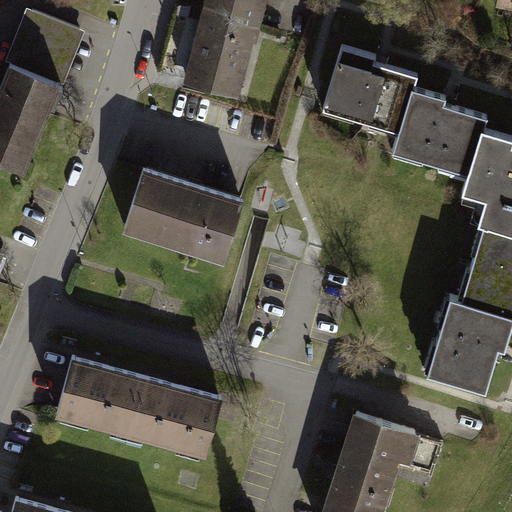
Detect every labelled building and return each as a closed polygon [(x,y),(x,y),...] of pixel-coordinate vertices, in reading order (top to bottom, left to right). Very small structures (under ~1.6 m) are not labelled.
[(209,0),(188,75),(243,90),(268,0),(209,0)] [(28,6),(6,59),(8,60),(60,80),(64,82),(85,30),(28,6)] [(343,45),(322,112),(397,136),(413,86),(417,74),(376,61),(378,55),(343,45)] [(0,167),(1,164),(22,172),(60,80),(8,60),(0,80),(0,167)] [(397,136),(393,151),(469,174),(484,125),(487,115),(445,102),(446,96),(413,86),(397,136)] [(469,174),(466,189),(489,196),(482,219),(486,220),(511,227),(511,132),(484,125),(469,174)] [(147,162),(127,225),(230,258),(250,195),(199,178),(147,162)] [(511,227),(486,220),(466,293),(511,305),(511,227)] [(0,267),(10,243),(0,238),(0,267)] [(450,288),(428,369),(489,385),(500,342),(507,344),(511,324),(511,305),(466,293),(450,288)] [(72,348),(53,413),(204,456),(223,391),(181,380),(121,362),(72,348)] [(323,511),(384,511),(404,451),(419,456),(430,422),(360,399),(323,511)] [(17,493),(11,511),(85,511),(67,507),(17,493)]
